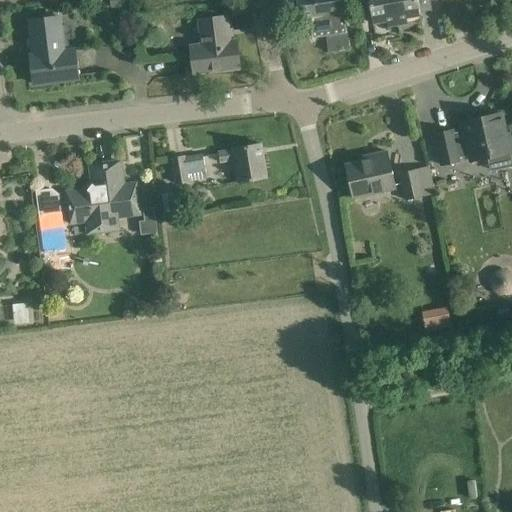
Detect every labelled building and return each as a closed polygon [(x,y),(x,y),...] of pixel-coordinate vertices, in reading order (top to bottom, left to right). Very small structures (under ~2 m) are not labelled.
[(316,17),(319,36),(325,35),(329,53),(350,50),(347,31),(344,13),(341,0),(298,0),(301,19),(316,17)] [(356,0),(360,18),(372,16),(373,24),(387,22),(388,27),(399,25),(397,17),(395,0),(356,0)] [(395,0),(397,17),(399,25),(406,24),(406,18),(420,16),(420,13),(432,11),(430,0),(395,0)] [(198,20),(202,45),(191,46),(195,75),(240,69),(237,40),(232,41),(228,16),(198,20)] [(63,52),(59,17),(30,21),(33,42),(30,42),(31,56),(35,85),(78,79),(74,50),(63,52)] [(456,134),(455,130),(437,134),(444,165),(462,161),(461,157),(472,155),(474,161),(491,158),(493,171),(511,166),(511,156),(511,153),(511,136),(511,133),(507,134),(502,113),(465,121),(468,131),(456,134)] [(233,151),(218,153),(220,164),(235,161),(238,182),(267,178),(262,145),(233,149),(233,151)] [(397,188),(389,151),(372,154),(373,158),(348,164),(356,197),(397,188)] [(185,156),(170,158),(175,185),(190,183),(190,182),(206,179),(203,155),(186,158),(185,156)] [(138,215),(135,185),(123,186),(120,163),(90,166),(92,183),(86,191),(67,194),(70,223),(86,221),(87,233),(117,229),(116,217),(138,215)] [(400,173),(406,201),(424,197),(418,169),(400,173)] [(52,189),(35,191),(39,216),(62,213),(59,194),(52,189)] [(509,296),(511,294),(511,293),(511,272),(509,270),(505,269),(501,269),(497,270),(494,273),(492,276),(490,280),(489,284),(490,288),(491,291),(494,294),(497,296),(501,297),(505,297),(509,296)] [(465,342),(453,289),(432,293),(439,326),(421,329),(426,351),(465,342)] [(31,303),(17,303),(17,311),(23,311),(24,321),(32,321),(31,303)] [(471,349),(492,346),(488,324),(467,328),(471,349)]
